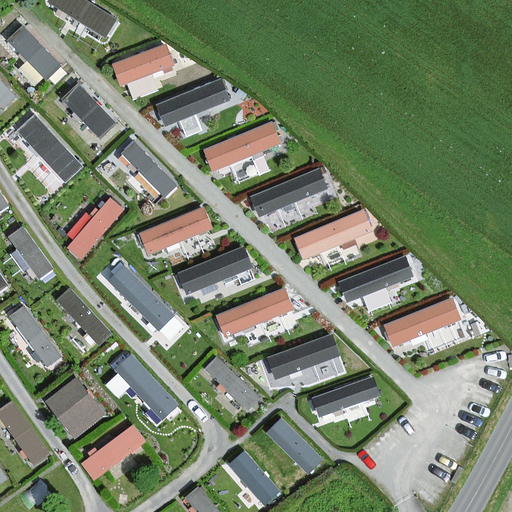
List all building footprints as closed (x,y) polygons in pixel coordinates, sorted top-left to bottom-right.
[(102,0),(58,0),(54,7),(121,45),(135,18),(102,0)] [(18,13),(0,31),(0,37),(51,88),(73,66),(18,13)] [(186,26),(106,57),(120,93),(201,62),(186,26)] [(0,50),(0,105),(13,118),(41,90),(0,50)] [(237,72),(156,103),(170,140),(251,109),(237,72)] [(74,73),(53,95),(108,148),(129,126),(74,73)] [(47,102),(19,131),(73,182),(100,154),(47,102)] [(282,117),(201,148),(216,184),(296,153),(282,117)] [(134,128),(113,150),(168,203),(189,181),(134,128)] [(325,159),(244,190),(259,227),(339,196),(325,159)] [(135,212),(109,186),(61,233),(86,259),(135,212)] [(0,196),(0,217),(9,211),(0,196)] [(208,198),(128,229),(142,265),(222,234),(208,198)] [(368,202),(287,233),(302,269),(382,238),(368,202)] [(13,214),(0,222),(0,266),(20,298),(53,277),(13,214)] [(249,241),(169,272),(183,309),(263,278),(249,241)] [(415,245),(335,276),(349,313),(429,282),(415,245)] [(112,248),(85,276),(138,328),(166,299),(112,248)] [(0,276),(0,306),(14,298),(0,276)] [(59,277),(26,298),(66,361),(99,340),(59,277)] [(289,279),(209,309),(223,346),(303,315),(289,279)] [(455,288),(375,319),(389,355),(469,324),(455,288)] [(18,299),(0,310),(0,344),(24,383),(58,362),(18,299)] [(168,302),(141,330),(195,382),(222,353),(168,302)] [(330,327),(249,358),(264,395),(344,364),(330,327)] [(115,332),(83,356),(127,416),(159,392),(115,332)] [(224,356),(196,385),(250,437),(278,408),(224,356)] [(377,363),(296,394),(311,431),(391,400),(377,363)] [(74,364),(35,390),(66,436),(108,408),(74,364)] [(175,387),(143,411),(188,470),(220,446),(175,387)] [(8,389),(0,394),(0,459),(15,482),(53,457),(8,389)] [(280,412),(252,440),(306,492),(334,463),(280,412)] [(142,422),(80,463),(100,494),(163,453),(142,422)] [(241,444),(212,472),(251,511),(277,511),(293,498),(241,444)] [(0,463),(0,490),(12,482),(0,463)] [(219,511),(194,485),(165,511),(164,511),(219,511)]
